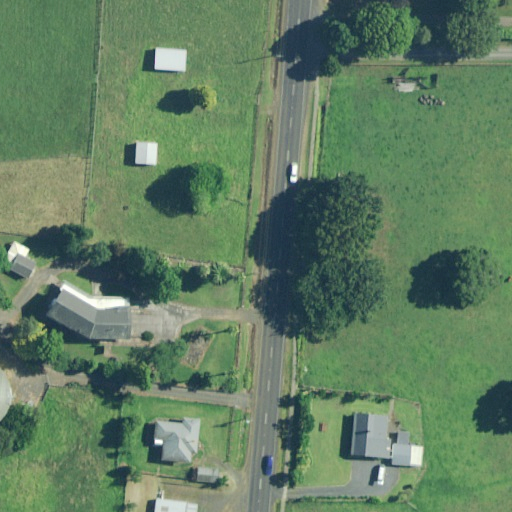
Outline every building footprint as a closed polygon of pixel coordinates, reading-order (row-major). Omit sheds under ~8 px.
[(184,50),(153,49),(152,70),(183,71),(184,50)] [(155,144),(134,143),(133,164),(154,165),(155,144)] [(28,250),(14,242),(1,265),(25,279),(34,263),(24,257),(28,250)] [(92,305),(60,285),(44,311),(84,335),(121,335),(121,305),(92,305)] [(0,425),(4,422),(11,412),(14,400),(13,388),(9,377),(1,368),(0,367),(0,425)] [(388,415),(354,413),(351,452),(385,454),(388,415)] [(180,422),(154,419),(150,457),(193,461),(197,418),(180,416),(180,422)] [(407,432),(396,431),(395,444),(392,444),(390,465),(419,467),(420,447),(406,446),(407,432)] [(216,469),(196,468),(195,482),(215,483),(216,469)] [(188,511),(190,503),(152,499),(150,511),(188,511)]
